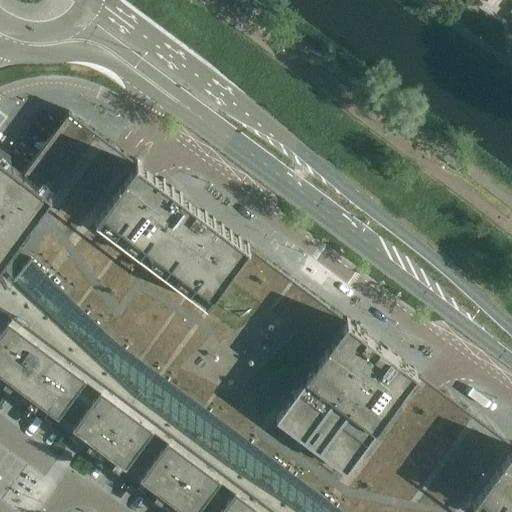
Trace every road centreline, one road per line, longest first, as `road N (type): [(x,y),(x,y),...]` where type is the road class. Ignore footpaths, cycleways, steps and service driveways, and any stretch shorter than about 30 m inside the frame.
road 1 (secondary): [(511,328),(435,259),(96,0)]
road 2 (residential): [(148,92),(147,124),(511,398)]
road 3 (secondary): [(192,113),(511,359)]
road 4 (secondary): [(0,46),(36,56),(96,55),(148,92)]
road 5 (secondary): [(68,24),(120,48),(192,113)]
